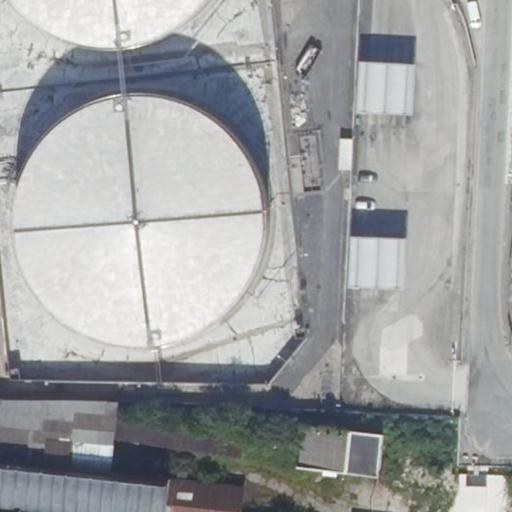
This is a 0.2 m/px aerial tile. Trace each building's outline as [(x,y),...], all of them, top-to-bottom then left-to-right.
[(14,0),(40,24),(74,42),(112,48),(153,42),(190,23),(212,0),(14,0)] [(418,67),(363,64),(360,115),(415,117),(418,67)] [(174,99),(133,96),(96,105),(63,125),(38,154),(22,189),(18,228),(25,265),(43,299),(71,326),(105,343),(144,350),(184,343),(221,325),(249,295),(267,258),(272,217),(264,177),(243,142),(212,115),(174,99)] [(409,241),(354,238),(352,289),(407,291),(409,241)] [(309,433),(308,486),(362,487),(363,434),(309,433)] [(0,511),(171,511),(176,480),(0,460),(0,511)] [(193,481),(193,506),(248,507),(248,482),(193,481)]
